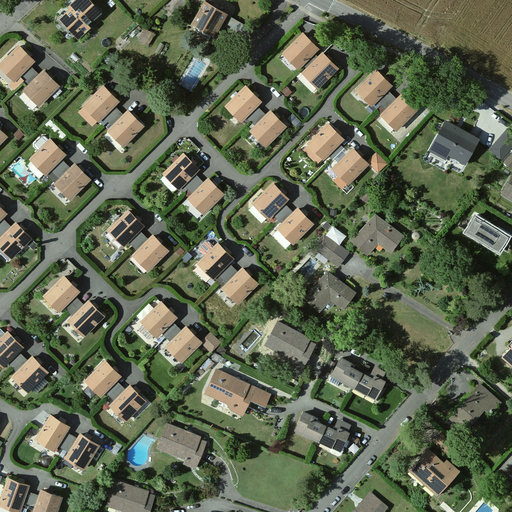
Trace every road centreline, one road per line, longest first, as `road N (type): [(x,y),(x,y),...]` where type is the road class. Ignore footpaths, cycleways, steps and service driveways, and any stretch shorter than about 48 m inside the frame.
road 1 (residential): [(312,0),(131,177),(100,196),(0,302)]
road 2 (residential): [(317,511),(511,292)]
road 3 (tertiary): [(320,0),(511,101)]
